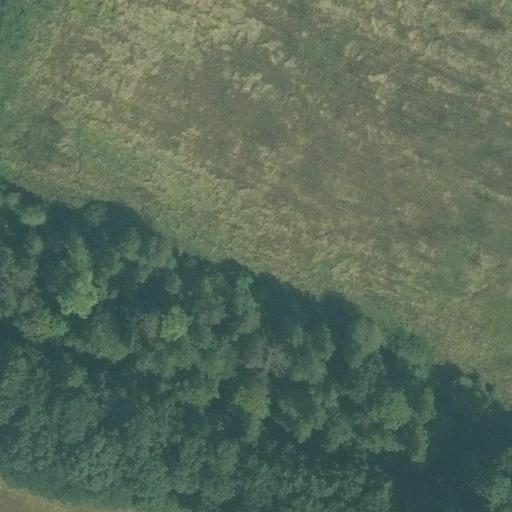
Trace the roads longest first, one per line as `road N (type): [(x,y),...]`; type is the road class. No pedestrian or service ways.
road 1 (track): [(0,333),(489,511)]
road 2 (track): [(0,391),(341,511)]
